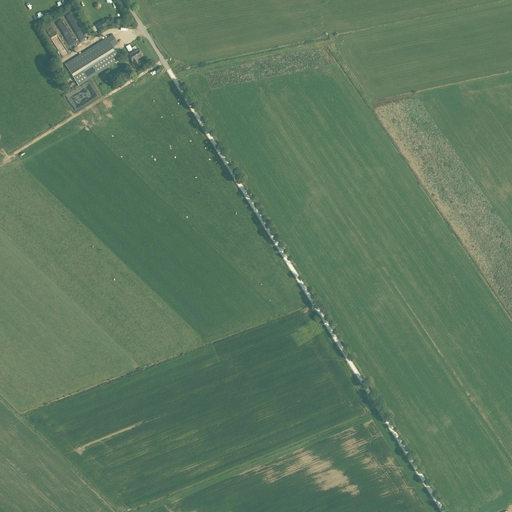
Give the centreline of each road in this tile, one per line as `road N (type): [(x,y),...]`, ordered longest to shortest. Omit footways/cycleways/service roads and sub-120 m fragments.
road 1 (unclassified): [(443,511),(125,0)]
road 2 (track): [(172,75),(328,42),(331,34)]
